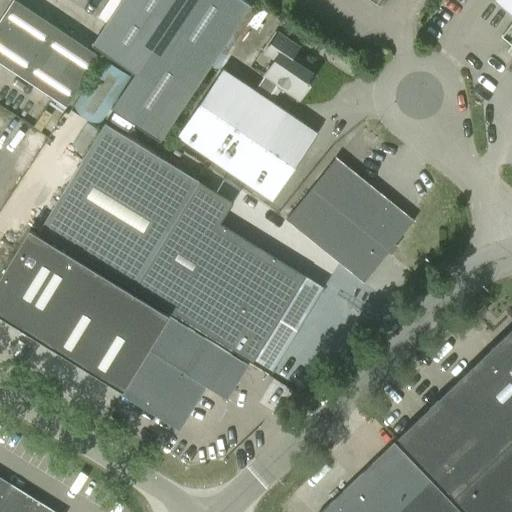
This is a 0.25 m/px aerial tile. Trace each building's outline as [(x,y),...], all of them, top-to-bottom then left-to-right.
[(13,0),(0,20),(0,62),(66,106),(99,56),(14,0),(13,0)] [(251,6),(242,0),(121,0),(91,45),(135,74),(112,108),(160,141),(251,6)] [(511,0),(493,0),(511,15),(511,23),(501,37),(511,46),(511,0)] [(177,136),(272,200),(317,133),(301,122),(267,99),(277,85),(299,100),(315,75),(302,66),(304,63),(293,55),(299,47),(278,33),(264,54),(275,60),(254,90),(223,69),(177,136)] [(102,59),(69,109),(96,127),(130,77),(102,59)] [(39,231),(134,289),(270,374),(277,362),(295,333),(317,298),(324,287),(220,223),(233,203),(104,124),(39,231)] [(286,220),(363,283),(403,234),(414,220),(404,213),(336,158),(286,220)] [(0,315),(41,342),(123,392),(169,315),(29,229),(0,275),(0,315)] [(249,364),(169,315),(123,392),(178,426),(184,415),(203,385),(227,400),(249,364)] [(397,438),(414,455),(454,497),(467,511),(511,511),(511,328),(506,334),(397,438)] [(465,511),(412,456),(396,440),(320,511),(465,511)] [(0,511),(52,511),(0,479),(0,511)]
